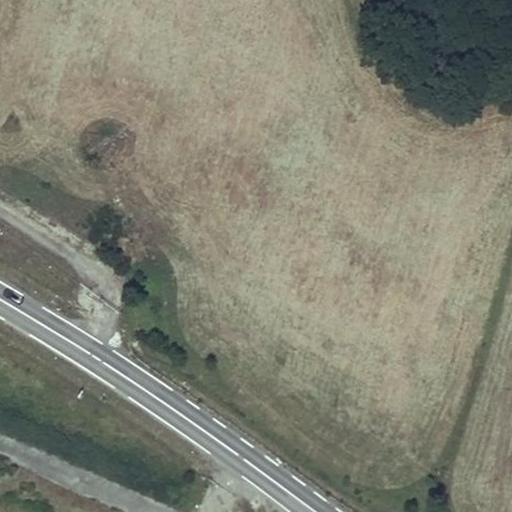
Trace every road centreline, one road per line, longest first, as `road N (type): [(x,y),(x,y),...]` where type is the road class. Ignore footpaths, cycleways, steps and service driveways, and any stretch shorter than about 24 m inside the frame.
road 1 (tertiary): [(0,298),(181,406),(325,511)]
road 2 (track): [(99,353),(104,283),(0,213)]
road 3 (track): [(0,451),(144,511)]
